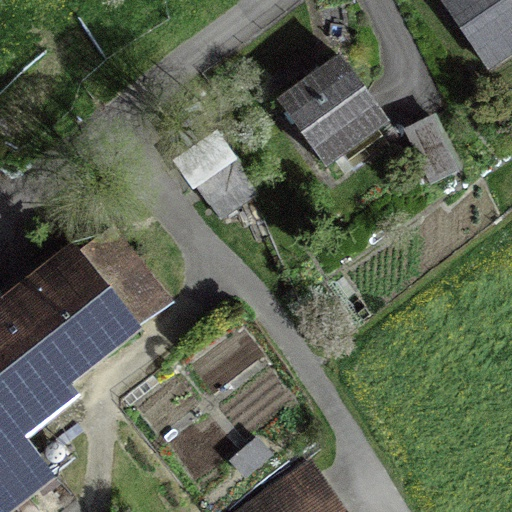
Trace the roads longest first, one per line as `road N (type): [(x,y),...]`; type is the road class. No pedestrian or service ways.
road 1 (track): [(387,511),(131,103)]
road 2 (residential): [(277,0),(0,205)]
